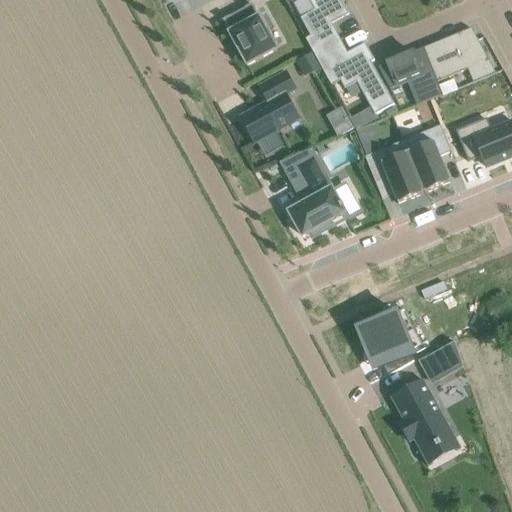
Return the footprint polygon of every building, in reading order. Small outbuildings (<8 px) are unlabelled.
[(341,0),(309,0),(316,11),(302,19),(312,37),(307,40),(314,54),(338,41),(330,26),(344,18),(339,10),(345,7),(341,0)] [(253,5),(223,21),(224,22),(225,22),(232,35),(231,35),(248,67),(278,50),(253,5)] [(472,29),(425,49),(430,63),(439,83),(490,62),(472,29)] [(338,41),(314,54),(332,86),(341,81),(346,89),(358,83),(376,116),(395,105),(372,63),(375,61),(366,44),(346,55),(338,41)] [(425,49),(379,68),(391,89),(408,83),(418,106),(444,95),(440,87),(439,83),(430,63),(425,49)] [(320,68),(312,54),(298,62),(306,76),(320,68)] [(296,90),(287,73),(260,88),(269,104),(241,119),(255,144),(300,120),(287,95),(296,90)] [(455,81),(440,87),(444,95),(458,90),(455,81)] [(343,109),(328,117),(339,138),(354,130),(343,109)] [(357,117),(351,120),(358,132),(363,128),(357,117)] [(457,132),(469,163),(483,157),(488,168),(511,158),(511,124),(493,132),(488,120),(457,132)] [(401,140),(422,193),(448,183),(437,155),(448,151),(437,124),(401,140)] [(397,203),(422,193),(401,140),(365,156),(375,181),(386,177),(397,203)] [(311,151),(282,163),(305,205),(290,213),(304,237),(310,234),(313,239),(334,227),(331,222),(346,214),(343,210),(346,209),(343,204),(341,206),(311,151)] [(405,309),(358,332),(369,353),(376,350),(389,376),(415,363),(410,352),(423,345),(405,309)] [(456,343),(428,358),(439,376),(463,363),(456,343)] [(456,439),(425,381),(393,399),(425,456),(456,439)]
